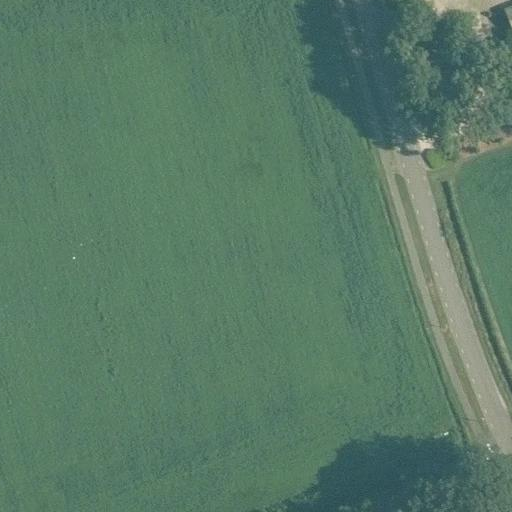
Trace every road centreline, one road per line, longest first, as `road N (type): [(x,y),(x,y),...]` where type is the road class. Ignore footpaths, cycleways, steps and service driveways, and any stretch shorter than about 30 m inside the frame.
road 1 (tertiary): [(499,461),(461,380),(433,291),(359,0)]
road 2 (unclassified): [(372,511),(499,461)]
